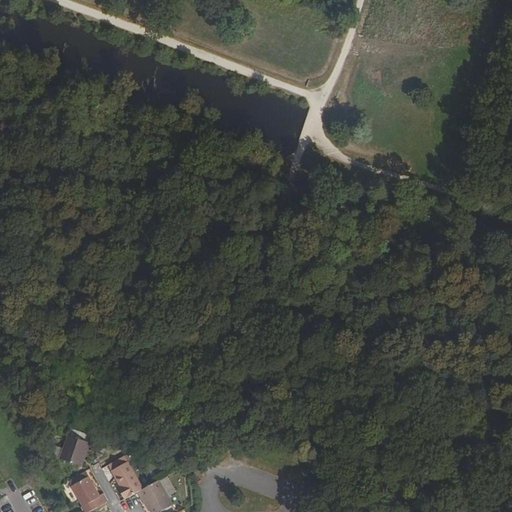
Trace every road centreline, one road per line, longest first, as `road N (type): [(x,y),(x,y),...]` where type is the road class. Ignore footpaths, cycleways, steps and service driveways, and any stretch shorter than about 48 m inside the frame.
road 1 (track): [(309,155),(275,284),(183,405),(178,439),(214,477)]
road 2 (track): [(59,0),(318,94)]
road 3 (track): [(309,155),(511,228)]
